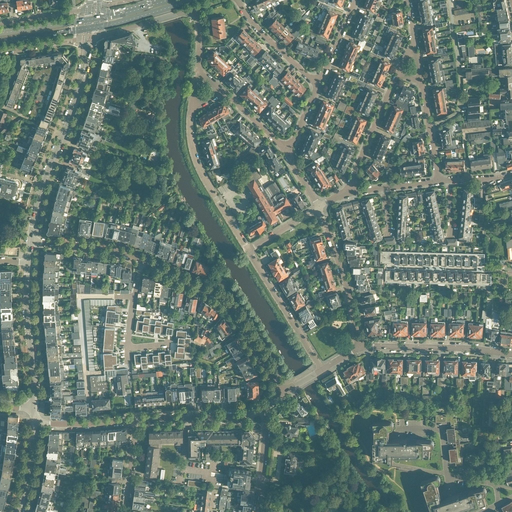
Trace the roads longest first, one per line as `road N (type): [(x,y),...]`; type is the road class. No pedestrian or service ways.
road 1 (residential): [(283,392),(225,299),(141,261)]
road 2 (tertiary): [(84,69),(30,240)]
road 3 (residential): [(248,250),(191,143),(193,102)]
road 4 (residential): [(357,347),(511,354)]
road 5 (residential): [(357,347),(319,206)]
road 6 (tertiary): [(28,262),(34,406)]
road 7 (residential): [(321,369),(248,250)]
road 8 (residential): [(133,421),(241,417),(267,407)]
road 9 (residential): [(350,190),(398,73)]
